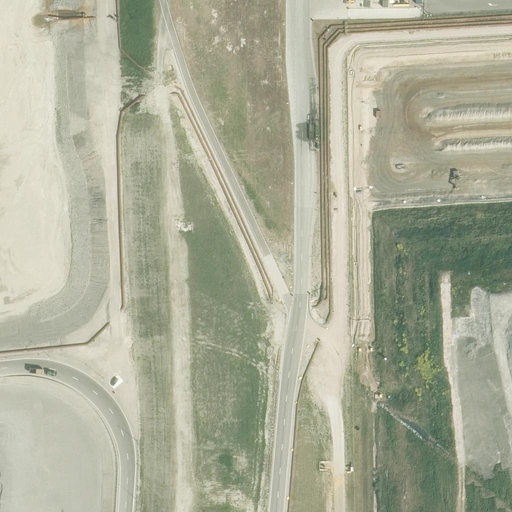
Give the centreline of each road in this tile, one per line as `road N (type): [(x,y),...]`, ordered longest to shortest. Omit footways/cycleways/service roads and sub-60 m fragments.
road 1 (track): [(59,0),(66,304),(57,348),(30,394),(66,408),(79,446),(81,511)]
road 2 (track): [(291,305),(220,365),(117,389),(0,397)]
road 3 (track): [(276,511),(291,365)]
